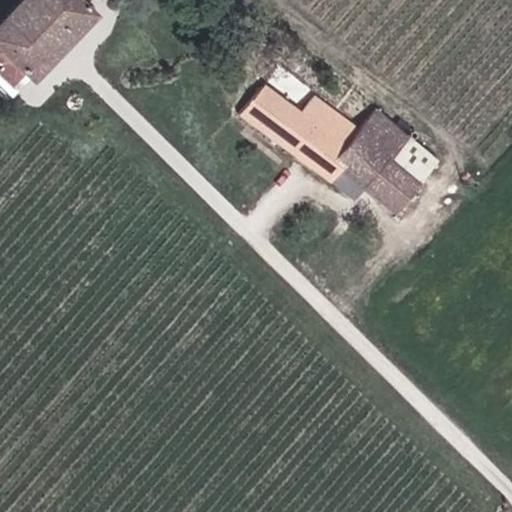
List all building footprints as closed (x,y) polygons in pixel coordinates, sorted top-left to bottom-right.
[(0,68),(7,61),(21,75),(29,82),(93,15),(79,4),(82,0),(19,0),(0,20),(0,68)] [(7,61),(0,68),(0,76),(10,86),(21,75),(7,61)] [(231,80),(238,85),(242,79),(235,74),(231,80)] [(385,98),(367,83),(359,93),(377,108),(385,98)] [(377,152),(396,129),(372,109),(355,130),(311,97),(298,114),(260,87),(236,115),(327,182),(338,172),(361,191),(391,215),(435,163),(406,138),(387,160),(377,152)] [(377,152),(387,160),(406,138),(396,129),(377,152)] [(352,201),(361,191),(338,172),(327,182),(352,201)]
